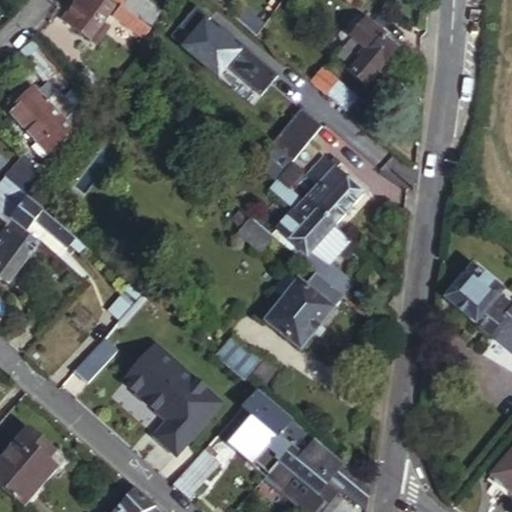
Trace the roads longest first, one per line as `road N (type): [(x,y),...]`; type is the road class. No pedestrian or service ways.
road 1 (residential): [(454,0),(388,487)]
road 2 (residential): [(0,351),(181,511)]
